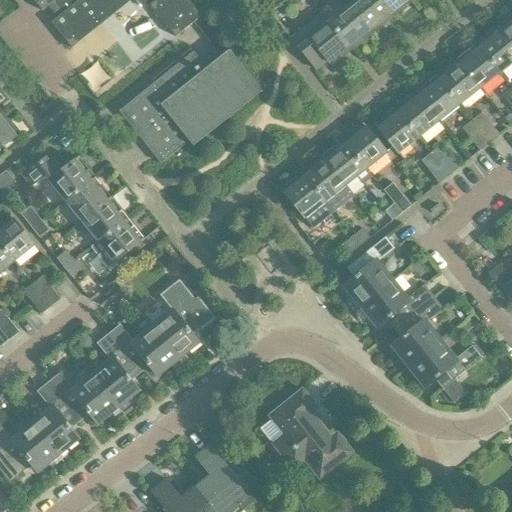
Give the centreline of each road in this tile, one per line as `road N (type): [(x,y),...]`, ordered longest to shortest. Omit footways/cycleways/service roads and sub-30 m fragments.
road 1 (residential): [(511,408),(486,428),(453,433),(416,423),(311,345),(278,341),(66,511)]
road 2 (residential): [(511,334),(432,236),(511,173)]
